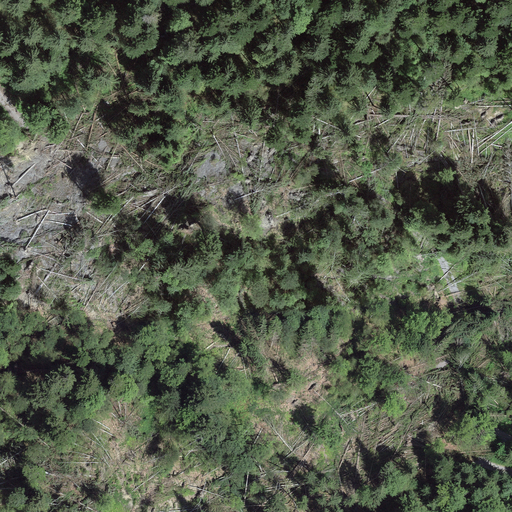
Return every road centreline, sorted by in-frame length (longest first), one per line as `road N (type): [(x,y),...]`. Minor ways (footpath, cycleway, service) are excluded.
road 1 (track): [(511,485),(468,475),(417,433),(398,363),(375,322),(303,254),(214,192),(106,168),(64,148),(0,87)]
road 2 (track): [(398,363),(333,411),(325,462),(334,511)]
